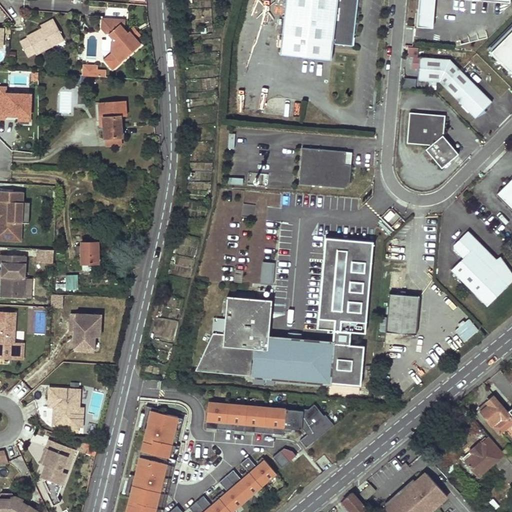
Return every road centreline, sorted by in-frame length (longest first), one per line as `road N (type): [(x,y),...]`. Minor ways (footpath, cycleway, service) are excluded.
road 1 (tertiary): [(164,0),(165,204),(93,511)]
road 2 (secondary): [(298,511),(511,336)]
